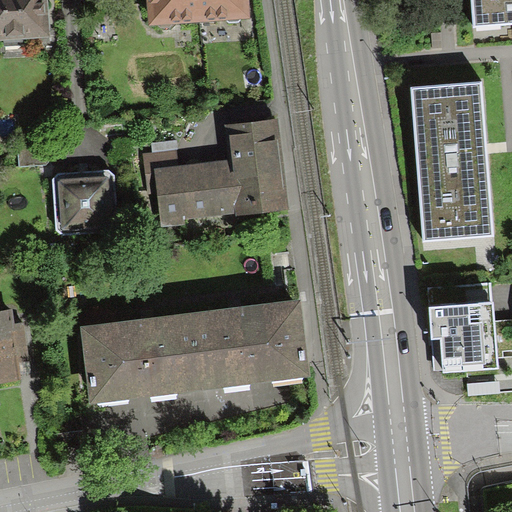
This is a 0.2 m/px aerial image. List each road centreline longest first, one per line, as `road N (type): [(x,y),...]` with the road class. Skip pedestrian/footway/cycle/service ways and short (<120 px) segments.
road 1 (primary): [(393,441),(338,0)]
road 2 (residential): [(0,504),(393,441)]
